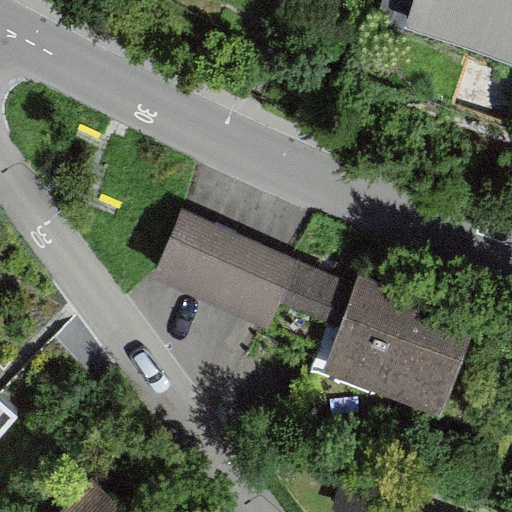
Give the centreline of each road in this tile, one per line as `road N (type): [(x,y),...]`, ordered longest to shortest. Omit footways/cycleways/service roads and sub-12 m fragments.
road 1 (residential): [(511,247),(275,157),(0,26)]
road 2 (residential): [(0,166),(258,511)]
